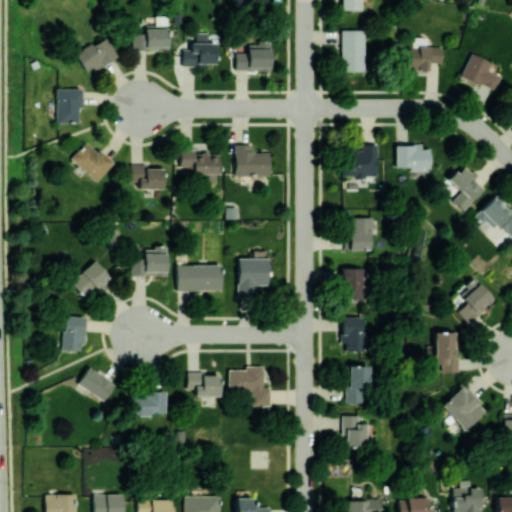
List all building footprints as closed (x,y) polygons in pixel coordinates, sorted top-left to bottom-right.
[(131,49),(166,48),(165,15),(154,16),(154,24),(143,24),(143,33),(131,33),(131,49)] [(363,29),(339,29),(340,70),(364,70),(363,29)] [(206,32),(192,32),(192,41),(206,41),(206,32)] [(116,55),(104,35),(73,52),(85,73),(116,55)] [(213,42),(188,41),(188,49),(180,48),(180,63),(213,63),(213,42)] [(269,43),(225,42),(224,53),(233,53),(233,68),(268,69),(269,43)] [(427,68),(427,62),(441,62),(441,46),(407,45),(407,68),(427,68)] [(500,75),(486,69),(490,61),(469,52),(459,75),(494,89),(500,75)] [(80,87),(54,88),(54,122),(77,121),(76,107),(80,107),(80,87)] [(69,157),(94,180),(110,163),(85,140),(69,157)] [(232,174),(268,175),(268,151),(250,151),(250,143),(233,143),(232,174)] [(376,176),(377,143),(360,143),(360,149),(342,148),(341,175),(376,176)] [(429,148),(421,148),(421,143),(394,143),(394,167),(429,167),(429,148)] [(205,173),(205,182),(216,182),(216,152),(193,152),(193,149),(178,149),(178,166),(188,166),(188,173),(205,173)] [(446,179),(458,190),(450,198),(463,210),(483,187),(474,179),(476,176),(462,162),(446,179)] [(129,165),(128,186),(161,187),(162,166),(129,165)] [(349,249),(370,249),(370,216),(348,216),(349,249)] [(129,274),(164,274),(164,247),(130,247),(129,274)] [(266,256),(235,257),(236,296),(255,295),(254,284),(266,283),(266,256)] [(68,281),(85,299),(109,277),(92,259),(68,281)] [(219,289),(219,263),(174,264),(174,290),(219,289)] [(361,266),(340,267),(341,299),(362,298),(361,266)] [(467,322),(492,298),(477,283),(452,307),(467,322)] [(83,315),(61,314),(61,349),(78,349),(78,342),(83,342),(83,315)] [(362,316),(340,315),(340,342),(345,342),(345,350),(361,350),(362,316)] [(433,363),(440,363),(440,371),(456,370),(456,331),(432,331),(433,363)] [(367,364),(345,365),(346,401),(368,401),(367,364)] [(113,383),(87,365),(75,382),(101,400),(113,383)] [(268,405),(268,386),(262,386),(262,367),(227,367),(227,389),(250,389),(250,405),(268,405)] [(185,388),(192,388),(192,395),(218,395),(218,372),(185,372),(185,388)] [(486,408),(461,382),(439,404),(463,429),(486,408)] [(164,413),(164,390),(130,391),(130,414),(164,413)] [(511,412),(502,412),(501,440),(511,440),(511,412)] [(357,414),(342,413),(341,446),(363,447),(364,422),(357,422),(357,414)] [(479,511),(479,487),(468,487),(467,479),(457,479),(457,486),(450,486),(450,511),(479,511)] [(72,511),(73,493),(42,492),(41,511),(72,511)] [(120,511),(121,493),(91,493),(90,511),(120,511)] [(217,511),(218,495),(182,494),(181,511),(217,511)] [(429,511),(430,496),(404,495),(404,503),(397,503),(396,511),(429,511)] [(511,511),(511,496),(495,496),(494,511),(511,511)] [(267,511),(267,506),(252,506),(252,497),(233,497),(233,511),(267,511)] [(378,511),(378,497),(341,498),(341,511),(378,511)] [(135,498),(134,511),(170,511),(170,498),(135,498)]
